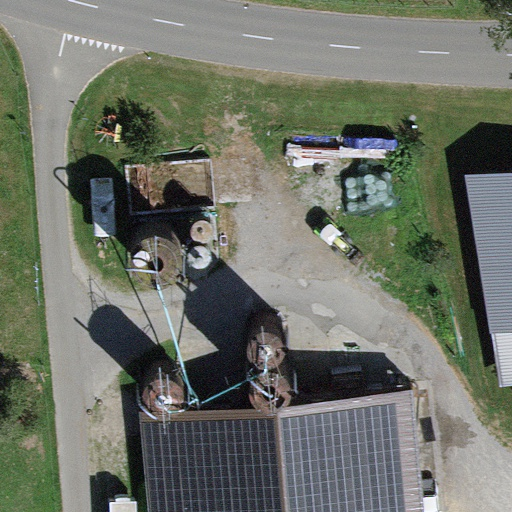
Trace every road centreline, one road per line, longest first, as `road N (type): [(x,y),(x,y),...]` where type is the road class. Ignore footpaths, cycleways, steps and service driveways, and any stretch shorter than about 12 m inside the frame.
road 1 (residential): [(74,511),(36,101),(61,0)]
road 2 (tertiary): [(511,50),(335,46),(62,0)]
